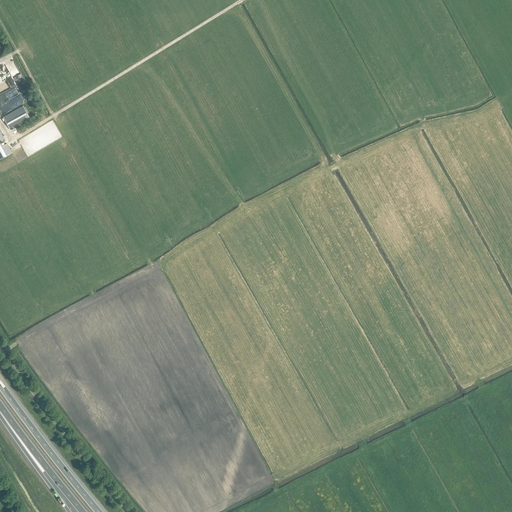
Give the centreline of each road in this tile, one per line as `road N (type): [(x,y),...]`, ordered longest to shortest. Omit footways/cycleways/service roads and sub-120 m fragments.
road 1 (unclassified): [(126,511),(0,349)]
road 2 (motorway): [(98,511),(0,385)]
road 3 (motorway): [(0,406),(81,511)]
